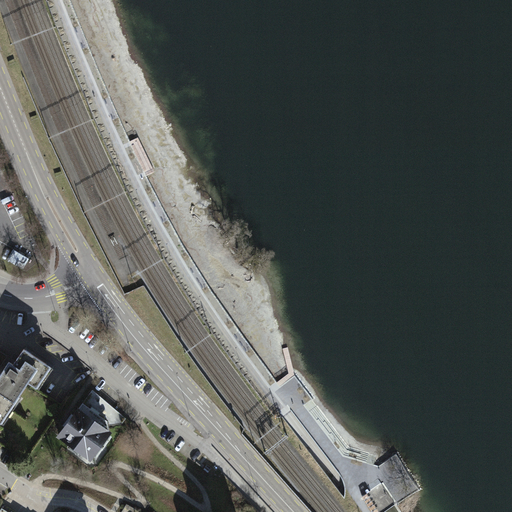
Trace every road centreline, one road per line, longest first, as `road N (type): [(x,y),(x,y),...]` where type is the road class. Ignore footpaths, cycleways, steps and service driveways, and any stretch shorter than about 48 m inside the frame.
road 1 (residential): [(18,297),(203,445),(223,432)]
road 2 (primary): [(0,87),(49,201),(93,276)]
road 3 (primary): [(93,276),(223,432)]
